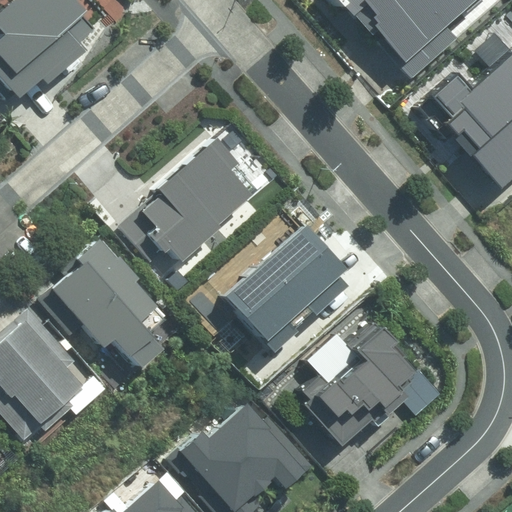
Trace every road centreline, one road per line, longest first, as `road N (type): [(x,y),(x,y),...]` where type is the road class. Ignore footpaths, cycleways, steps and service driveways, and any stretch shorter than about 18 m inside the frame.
road 1 (residential): [(217,11),(491,324),(501,351),(508,388),(491,428),(399,511)]
road 2 (residential): [(217,11),(0,206)]
